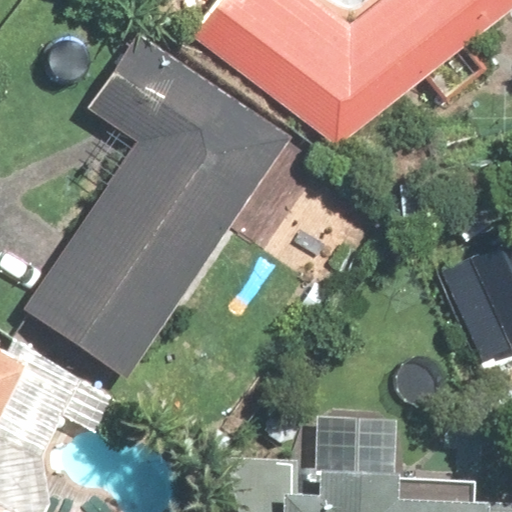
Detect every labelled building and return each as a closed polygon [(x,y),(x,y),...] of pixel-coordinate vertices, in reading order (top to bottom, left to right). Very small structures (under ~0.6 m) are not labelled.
[(212,0),(190,31),(342,141),(511,7),(511,0),(375,0),(352,18),(326,0),(212,0)] [(139,377),(300,124),(143,26),(86,116),(127,142),(23,305),(139,377)] [(511,240),(438,274),(458,320),(496,304),(511,340),(511,240)] [(0,511),(39,511),(0,492),(0,454),(50,354),(0,328),(0,511)] [(292,511),(511,511),(511,488),(404,485),(407,404),(296,399),(292,511)]
